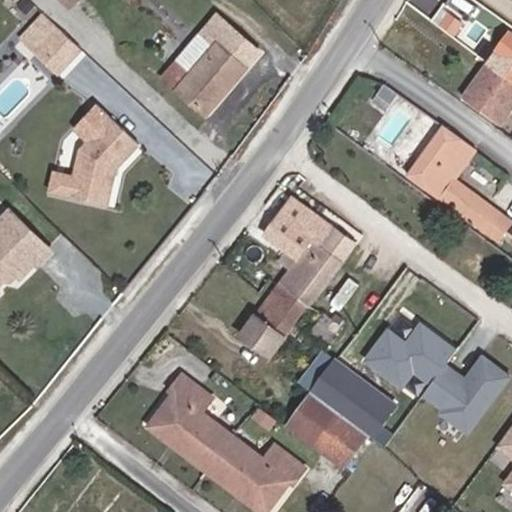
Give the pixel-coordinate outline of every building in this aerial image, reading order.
[(92,0),(57,0),(73,17),(92,0)] [(224,68),(232,76),(246,60),(201,22),(147,84),(190,122),(216,92),(209,84),(224,68)] [(44,88),(69,61),(48,41),(22,66),(44,88)] [(467,86),(498,108),(510,113),(511,109),(511,65),(491,50),(467,86)] [(216,92),(232,76),(224,68),(209,84),(216,92)] [(84,119),(61,141),(75,155),(98,133),(84,119)] [(36,203),(58,208),(92,216),(99,186),(125,160),(98,133),(75,155),(68,163),(63,188),(40,184),(36,203)] [(394,185),(451,226),(460,214),(437,198),(458,164),(427,139),(394,185)] [(7,208),(0,215),(0,278),(2,276),(0,271),(7,266),(18,275),(32,261),(34,264),(48,250),(7,208)] [(267,299),(296,317),(336,253),(316,240),(304,255),(287,244),(299,227),(278,212),(253,246),(286,272),(267,299)] [(468,220),(460,214),(451,226),(459,233),(468,220)] [(487,235),(468,220),(459,233),(479,246),(487,235)] [(259,368),(296,317),(267,299),(234,351),(259,368)] [(401,342),(382,329),(359,363),(399,391),(413,375),(427,387),(443,366),(454,349),(416,324),(401,342)] [(310,354),(313,356),(326,338),(310,326),(297,345),(310,354)] [(459,378),(443,366),(427,387),(419,396),(440,412),(437,417),(467,440),(511,381),(511,378),(479,353),(459,378)] [(339,381),(352,388),(360,376),(349,369),(339,381)] [(327,413),(332,417),(352,388),(339,381),(330,376),(310,401),(327,413)] [(360,376),(352,388),(383,411),(393,398),(360,376)] [(200,476),(226,443),(195,417),(204,404),(175,382),(165,395),(167,399),(147,427),(174,448),(170,453),(200,476)] [(333,418),(358,436),(361,438),(364,440),(383,411),(352,388),(332,417),(333,418)] [(327,413),(310,401),(305,398),(282,430),(334,468),(358,436),(333,418),(332,417),(327,413)] [(511,417),(489,449),(511,466),(499,484),(511,494),(511,417)] [(256,466),(226,443),(200,476),(229,498),(232,493),(254,511),(260,511),(280,487),(285,489),(296,476),(267,453),(256,466)]
